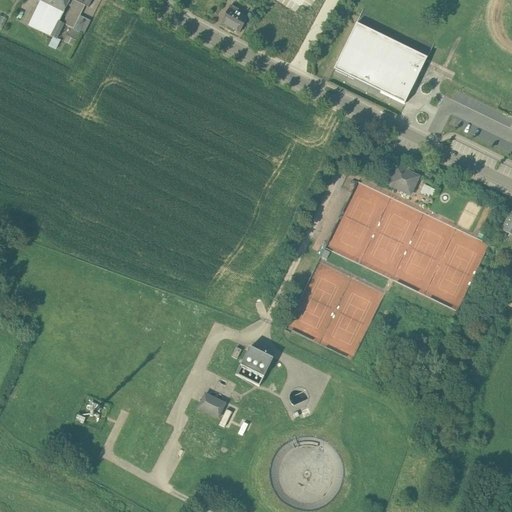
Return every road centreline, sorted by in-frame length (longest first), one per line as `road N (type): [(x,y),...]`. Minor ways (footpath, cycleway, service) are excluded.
road 1 (residential): [(146,0),(372,116)]
road 2 (residential): [(269,313),(372,116)]
road 3 (residential): [(372,116),(511,185)]
